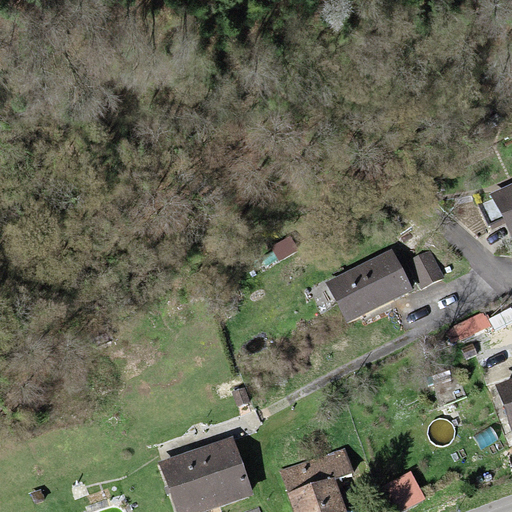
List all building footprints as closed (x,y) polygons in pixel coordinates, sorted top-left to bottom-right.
[(511,185),(491,195),(511,240),(511,239),(511,185)] [(294,237),(273,248),(279,260),(301,249),(294,237)] [(344,321),(411,289),(394,254),(327,286),(344,321)] [(427,254),(407,265),(418,286),(438,275),(427,254)] [(511,380),(497,386),(511,427),(511,380)] [(228,442),(160,464),(175,511),(193,511),(245,495),(228,442)] [(290,497),(337,482),(350,478),(343,456),(283,476),(290,497)] [(346,511),(337,482),(290,497),(294,511),(346,511)]
